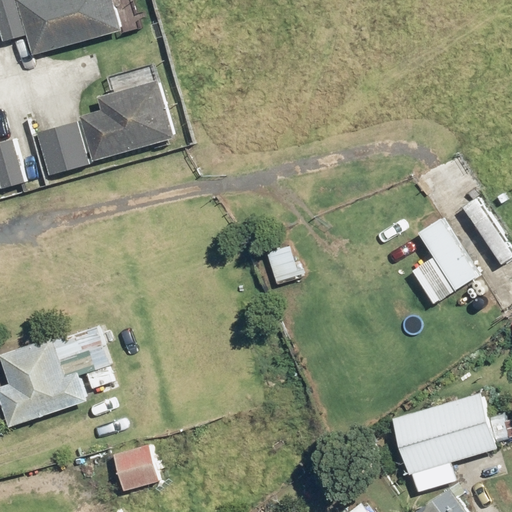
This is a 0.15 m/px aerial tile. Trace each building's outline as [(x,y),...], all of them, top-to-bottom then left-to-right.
[(29,37),(18,0),(0,0),(0,26),(5,43),(29,37)] [(35,56),(121,32),(122,35),(144,29),(136,0),(20,0),(35,56)] [(162,82),(100,98),(104,111),(82,117),(95,162),(178,139),(162,82)] [(91,166),(79,123),(39,134),(51,177),(91,166)] [(27,183),(15,141),(0,145),(0,178),(3,190),(27,183)] [(511,235),(500,217),(484,228),(511,268),(511,235)] [(66,328),(0,349),(0,355),(13,379),(0,379),(0,397),(10,420),(92,396),(66,328)] [(511,391),(511,389),(490,397),(498,417),(511,412),(511,391)] [(411,476),(500,450),(484,395),(395,421),(411,476)] [(161,482),(150,446),(115,456),(126,492),(161,482)] [(466,511),(452,490),(418,511),(417,511),(466,511)]
